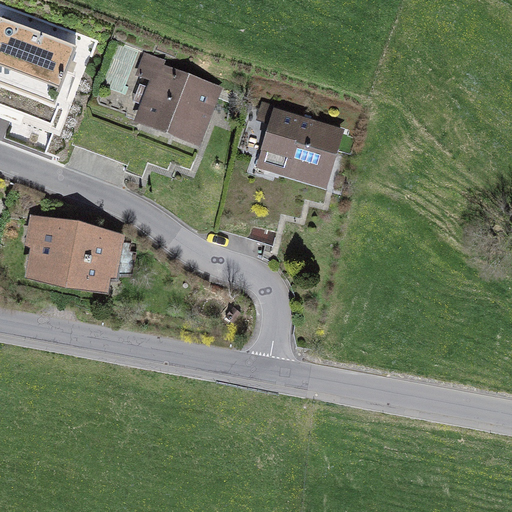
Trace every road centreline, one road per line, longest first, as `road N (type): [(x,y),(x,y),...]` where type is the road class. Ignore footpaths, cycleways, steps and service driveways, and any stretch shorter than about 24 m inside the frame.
road 1 (residential): [(269,379),(275,302),(259,282),(204,263),(123,209),(0,162)]
road 2 (residential): [(0,330),(269,379)]
road 3 (residential): [(269,379),(511,422)]
